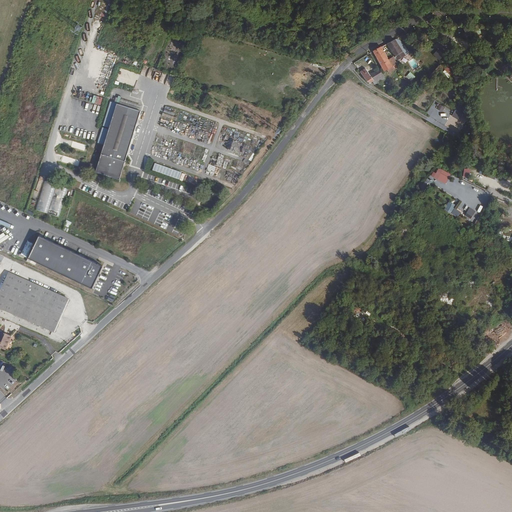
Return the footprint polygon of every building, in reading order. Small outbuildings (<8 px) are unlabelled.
[(383,15),(377,17),(380,24),(386,22),(383,15)] [(463,29),(467,35),(471,33),(466,26),(463,29)] [(405,53),(397,39),(394,41),(402,55),(405,53)] [(402,55),(394,41),(387,44),(396,60),(402,55)] [(382,72),(392,68),(390,65),(380,48),(377,49),(373,52),(377,61),(376,62),(377,65),(379,64),(382,72)] [(438,48),(433,54),(439,60),(444,54),(438,48)] [(363,70),(360,66),(357,68),(364,77),(368,82),(370,81),(379,76),(377,72),(376,71),(369,75),(367,76),(363,70)] [(447,66),(442,71),(448,78),(453,73),(447,66)] [(370,81),(373,85),(382,80),(379,76),(370,81)] [(96,95),(94,102),(100,104),(102,97),(96,95)] [(142,111),(117,103),(102,154),(104,154),(98,171),(119,178),(124,160),(126,161),(142,111)] [(452,116),(459,120),(465,109),(457,106),(452,116)] [(467,135),(471,129),(466,125),(461,131),(467,135)] [(154,163),(152,170),(182,180),(185,173),(154,163)] [(438,167),(436,173),(433,171),(430,176),(446,184),(451,174),(438,167)] [(475,177),(486,181),(489,174),(477,170),(475,177)] [(44,181),(36,210),(58,215),(62,199),(64,200),(67,187),(44,181)] [(509,212),(511,205),(503,202),(501,209),(509,212)] [(444,209),(451,213),(454,206),(448,203),(444,209)] [(465,216),(471,219),(476,211),(469,207),(465,216)] [(37,237),(27,260),(91,288),(101,265),(37,237)] [(26,240),(21,255),(27,257),(32,243),(26,240)] [(0,306),(56,332),(62,319),(71,298),(12,270),(3,291),(0,297),(0,306)] [(0,331),(0,346),(5,350),(12,335),(1,330),(0,331)] [(7,382),(13,376),(7,370),(1,377),(7,382)]
